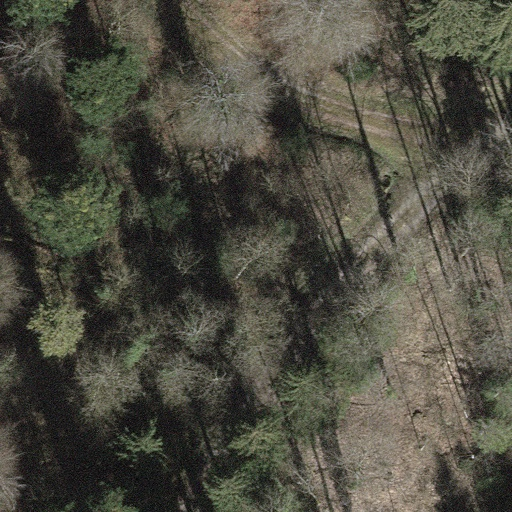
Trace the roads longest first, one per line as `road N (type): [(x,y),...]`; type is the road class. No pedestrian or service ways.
road 1 (track): [(511,130),(470,156),(382,242),(192,511)]
road 2 (track): [(179,0),(242,80),(470,156)]
